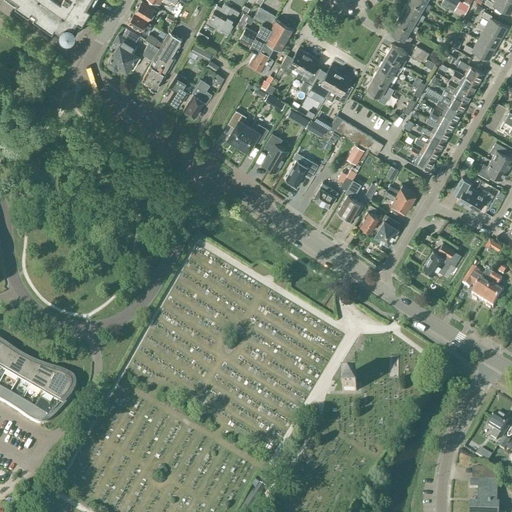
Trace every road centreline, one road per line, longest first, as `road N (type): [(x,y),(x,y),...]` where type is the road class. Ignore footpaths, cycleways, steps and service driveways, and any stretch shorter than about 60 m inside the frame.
road 1 (tertiary): [(0,206),(11,272),(26,301),(57,323),(99,327),(145,299),(220,177)]
road 2 (tertiary): [(220,177),(87,75),(124,0)]
road 3 (tertiary): [(377,288),(220,177)]
road 4 (residential): [(426,206),(511,60)]
road 5 (residential): [(441,511),(455,433),(484,379)]
road 6 (tertiary): [(493,362),(377,288)]
